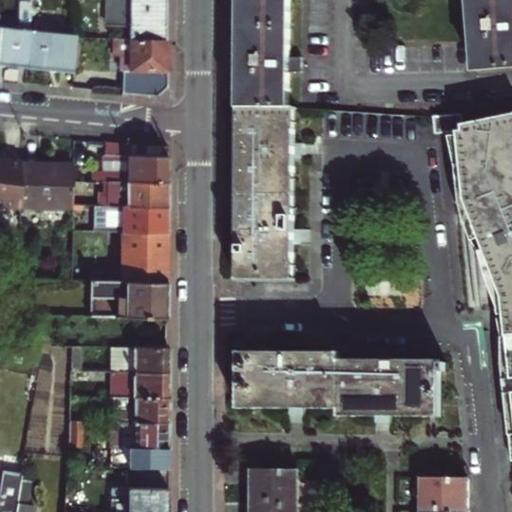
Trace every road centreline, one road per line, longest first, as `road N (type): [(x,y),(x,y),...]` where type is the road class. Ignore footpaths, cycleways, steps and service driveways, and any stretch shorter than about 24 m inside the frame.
road 1 (residential): [(332,324),(339,148),(422,149),(443,332)]
road 2 (residential): [(197,126),(0,108)]
road 3 (residential): [(443,332),(467,341),(490,511)]
road 4 (tertiary): [(199,511),(196,314)]
road 5 (tertiary): [(196,314),(197,126)]
road 6 (residential): [(196,314),(332,324)]
road 7 (tertiary): [(197,126),(199,0)]
